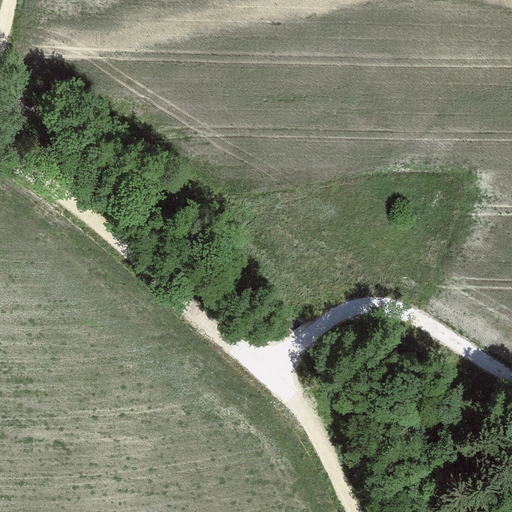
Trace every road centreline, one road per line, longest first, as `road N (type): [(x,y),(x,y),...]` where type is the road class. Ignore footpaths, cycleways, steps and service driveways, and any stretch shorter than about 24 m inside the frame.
road 1 (track): [(0,143),(5,157),(264,368),(360,300),(427,313),(511,375)]
road 2 (unclassified): [(264,368),(295,408),(350,511)]
